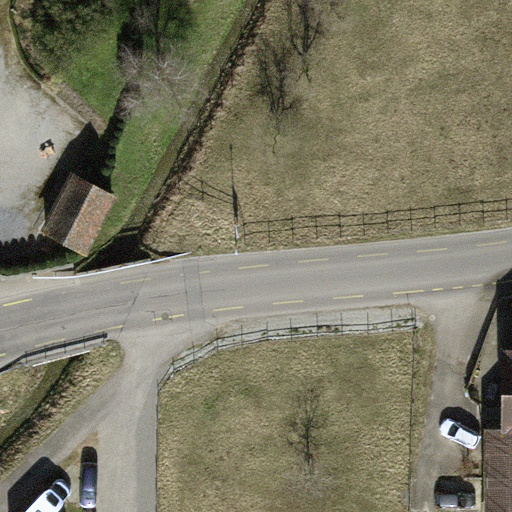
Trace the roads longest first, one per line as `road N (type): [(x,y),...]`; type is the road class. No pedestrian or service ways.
road 1 (tertiary): [(0,329),(183,294),(511,262)]
road 2 (track): [(183,294),(154,345),(0,499)]
